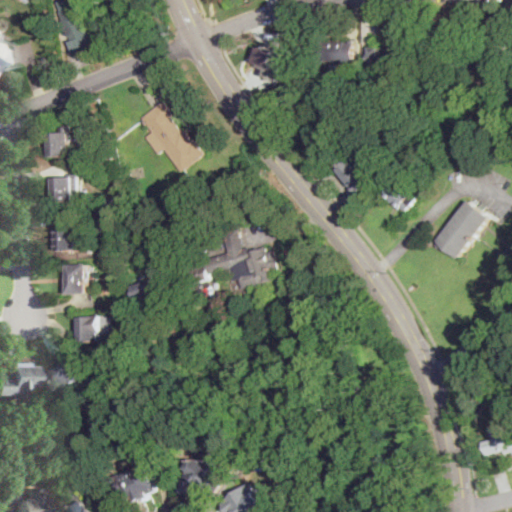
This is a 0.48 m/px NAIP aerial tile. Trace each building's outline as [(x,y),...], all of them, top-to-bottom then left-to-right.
[(93,45),(78,52),(64,20),(68,18),(59,0),(83,0),(85,4),(80,6),(96,44),(93,45)] [(0,42),(4,41),(11,45),(15,64),(0,67),(0,42)] [(358,42),(358,61),(320,61),(320,42),(358,42)] [(283,59),(287,64),(288,64),(296,73),(284,84),(277,75),(275,77),(269,71),(265,66),(268,63),(260,54),(273,43),(285,57),(283,59)] [(380,45),(380,48),(397,48),(397,45),(402,45),(402,48),(407,48),(407,66),(385,66),(385,82),(370,82),(370,48),(376,48),(376,45),(380,45)] [(430,67),(422,67),(422,45),(458,45),(458,67),(430,67)] [(479,66),(471,66),(471,48),(507,48),(507,66),(479,66)] [(330,114),(330,129),(310,129),(311,91),(330,91),(330,114)] [(175,116),(185,129),(187,128),(196,140),(198,138),(210,154),(186,171),(169,148),(162,153),(149,136),(156,131),(146,117),(168,100),(178,114),(175,116)] [(490,121),(488,131),(478,129),(480,119),(490,121)] [(75,155),(54,156),(53,134),(64,133),(63,127),(73,126),(75,155)] [(116,154),(111,159),(108,156),(112,151),(116,154)] [(354,157),(361,165),(363,164),(367,168),(365,169),(376,182),(361,194),(340,170),(354,157)] [(136,166),(129,170),(125,162),(132,158),(136,166)] [(79,200),(57,201),(56,178),(72,177),(72,173),(78,172),(81,172),(82,191),(78,191),(79,200)] [(406,187),(413,193),(416,190),(423,196),(410,211),(404,206),(400,210),(395,206),(397,204),(386,195),(398,180),(406,187)] [(160,200),(152,203),(148,188),(155,185),(160,200)] [(115,198),(115,208),(107,208),(107,198),(115,198)] [(479,237),(467,253),(464,257),(448,245),(445,249),(440,245),(443,241),(442,240),(474,200),(495,217),(479,237)] [(124,212),(116,213),(116,205),(124,205),(124,212)] [(81,219),(81,233),(85,233),(86,249),(61,250),(60,225),(66,225),(66,220),(81,219)] [(243,234),(247,248),(260,244),(261,247),(269,245),(271,252),(277,250),(283,271),(277,272),(279,279),(246,288),(244,278),(239,279),(236,268),(214,274),(215,278),(195,283),(192,270),(210,264),(209,259),(232,252),(226,232),(241,227),(243,234)] [(74,294),(73,294),(71,265),(92,264),(93,293),(74,294)] [(157,295),(140,301),(135,286),(152,280),(157,295)] [(165,303),(169,317),(160,320),(158,313),(153,314),(151,307),(165,303)] [(104,340),(84,341),(82,317),(106,315),(107,332),(103,332),(104,340)] [(76,361),(81,368),(85,365),(91,376),(77,384),(76,381),(61,390),(51,375),(68,364),(68,366),(76,361)] [(34,365),(34,386),(27,386),(27,389),(19,389),(19,395),(0,395),(0,379),(9,379),(9,365),(34,365)] [(511,452),(509,453),(508,450),(491,454),(488,441),(505,437),(504,435),(511,433),(511,452)] [(216,457),(235,471),(219,492),(214,488),(213,491),(203,483),(193,496),(181,487),(190,474),(186,471),(195,459),(200,462),(208,451),(216,457)] [(165,474),(172,489),(162,495),(165,499),(156,504),(151,496),(143,501),(138,492),(133,495),(126,482),(123,484),(120,479),(128,475),(129,476),(161,462),(167,474),(165,474)] [(0,482),(12,482),(12,490),(19,490),(19,493),(24,493),(24,487),(44,487),(44,496),(48,496),(48,511),(16,511),(16,500),(0,500),(0,482)] [(262,511),(277,503),(263,482),(256,486),(253,482),(234,494),(239,502),(231,508),(233,511),(262,511)] [(74,511),(86,500),(98,511),(74,511)]
